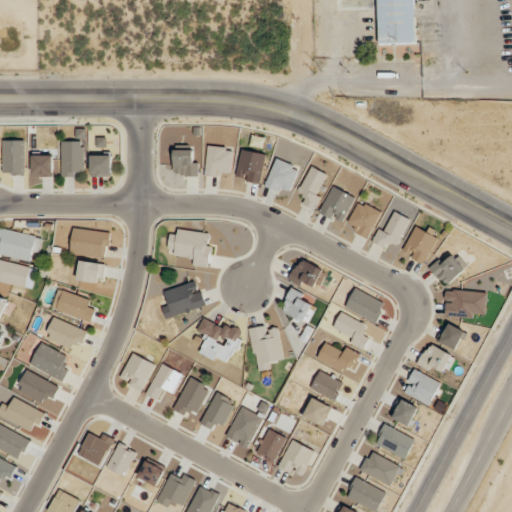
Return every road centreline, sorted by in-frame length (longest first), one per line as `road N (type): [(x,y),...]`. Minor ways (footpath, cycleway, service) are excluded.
road 1 (tertiary): [(0,98),(244,99),(304,115),(511,230)]
road 2 (residential): [(23,511),(130,294),(138,201)]
road 3 (residential): [(138,201),(239,206),(403,289),(411,302)]
road 4 (residential): [(87,391),(305,511)]
road 5 (residential): [(411,302),(407,326),(305,511)]
road 6 (tertiary): [(511,332),(415,511)]
road 7 (residential): [(0,208),(138,201)]
road 8 (tertiary): [(453,511),(511,400)]
